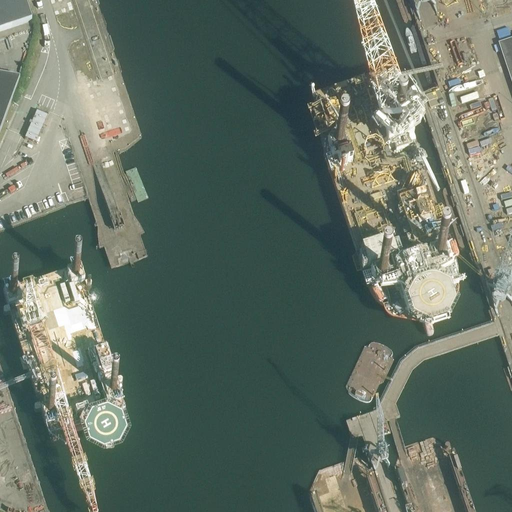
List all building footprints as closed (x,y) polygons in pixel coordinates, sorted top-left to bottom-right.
[(0,0),(0,32),(32,22),(24,0),(0,0)] [(511,41),(500,45),(511,82),(511,41)] [(0,133),(20,80),(0,76),(0,133)] [(41,114),(32,136),(37,139),(47,116),(41,114)] [(45,153),(29,145),(23,143),(2,191),(25,200),(45,153)] [(100,162),(93,165),(114,231),(122,228),(100,162)] [(473,511),(453,452),(446,454),(443,445),(432,439),(404,448),(394,469),(408,511),(473,511)] [(314,511),(384,511),(368,464),(360,458),(319,472),(308,493),(314,511)]
